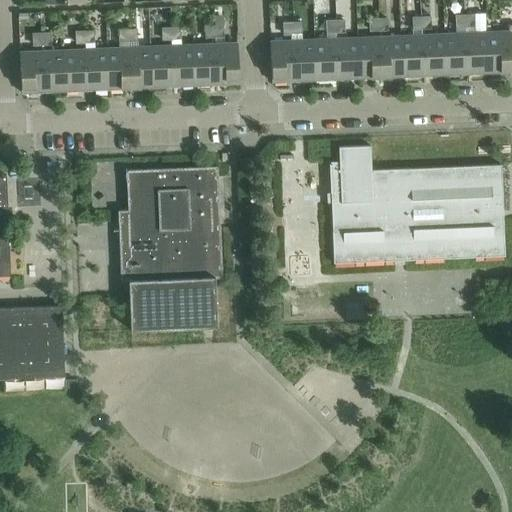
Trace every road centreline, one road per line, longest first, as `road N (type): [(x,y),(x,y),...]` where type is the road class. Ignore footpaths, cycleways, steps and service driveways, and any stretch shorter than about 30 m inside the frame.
road 1 (residential): [(255,115),(511,105)]
road 2 (residential): [(0,124),(255,115)]
